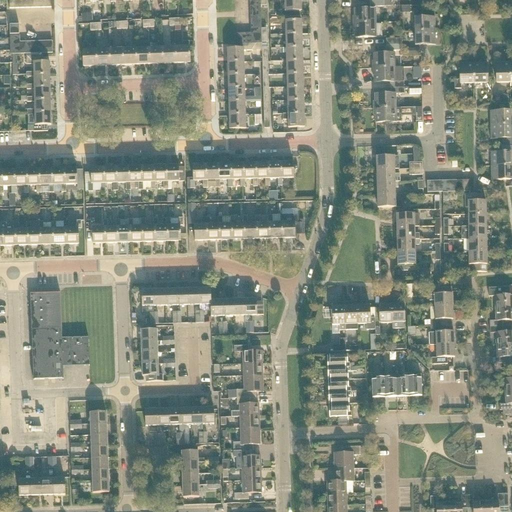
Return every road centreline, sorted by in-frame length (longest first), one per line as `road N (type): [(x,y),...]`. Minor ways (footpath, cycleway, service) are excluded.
road 1 (residential): [(125,391),(16,394),(12,267)]
road 2 (residential): [(394,429),(392,483),(475,481),(491,467),(490,438),(478,419)]
road 3 (unclassified): [(120,264),(213,262),(300,291)]
road 4 (residential): [(326,141),(438,140),(437,69)]
road 5 (unclassified): [(300,291),(327,205),(326,141)]
road 6 (unclassified): [(282,433),(280,352),(300,291)]
road 7 (unclassified): [(326,141),(322,0)]
road 8 (residential): [(69,86),(204,82)]
road 9 (residential): [(71,148),(205,145)]
road 10 (residential): [(478,419),(473,289)]
road 11 (residential): [(125,391),(120,264)]
road 12 (residential): [(205,145),(326,141)]
road 13 (residential): [(128,511),(125,391)]
